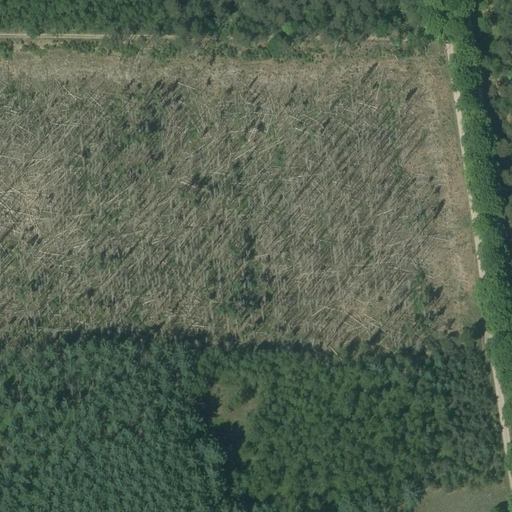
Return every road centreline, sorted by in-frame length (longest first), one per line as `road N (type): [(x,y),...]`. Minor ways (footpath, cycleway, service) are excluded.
road 1 (track): [(447,37),(0,36)]
road 2 (track): [(511,477),(447,37)]
